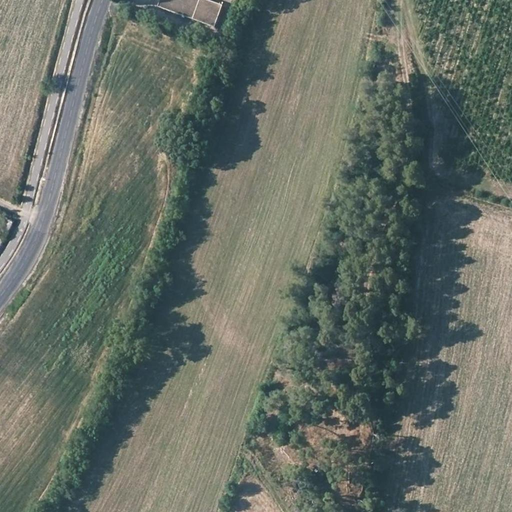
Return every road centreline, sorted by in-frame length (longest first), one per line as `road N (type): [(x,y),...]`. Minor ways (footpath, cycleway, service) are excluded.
road 1 (track): [(398,0),(411,122),(361,289),(352,364)]
road 2 (tertiary): [(0,296),(42,221),(102,0)]
road 3 (track): [(292,511),(242,452),(124,408)]
